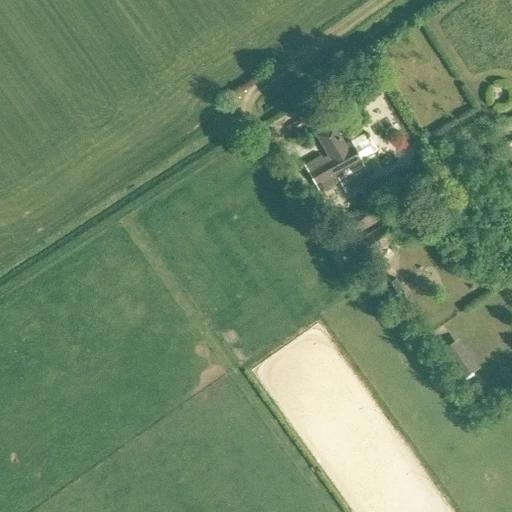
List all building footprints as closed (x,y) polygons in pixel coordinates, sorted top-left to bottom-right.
[(345,150),(332,127),(316,136),(328,157),(321,161),(319,159),(304,168),(319,193),(357,171),(354,166),(360,162),(352,147),(345,150)] [(378,181),(367,187),(375,200),(385,194),(378,181)] [(369,202),(345,216),(354,232),(378,219),(369,202)] [(383,225),(358,240),(367,256),(392,242),(383,225)] [(439,348),(459,378),(477,367),(457,337),(439,348)]
